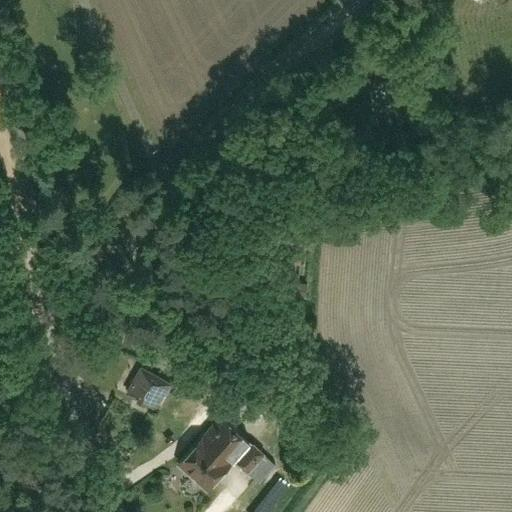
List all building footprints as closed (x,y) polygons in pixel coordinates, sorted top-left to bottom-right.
[(422,111),(410,73),(387,81),(399,119),(422,111)] [(511,120),(495,129),(506,151),(511,147),(511,120)] [(302,247),(304,231),(262,227),(260,243),(302,247)] [(176,350),(151,338),(141,360),(153,365),(158,355),(171,361),(176,350)] [(229,366),(217,384),(251,406),(263,388),(229,366)] [(170,384),(142,368),(129,392),(140,398),(143,403),(155,410),(170,384)] [(245,437),(239,432),(221,415),(178,463),(202,484),(245,437)] [(263,453),(252,443),(236,460),(248,470),(263,453)]
